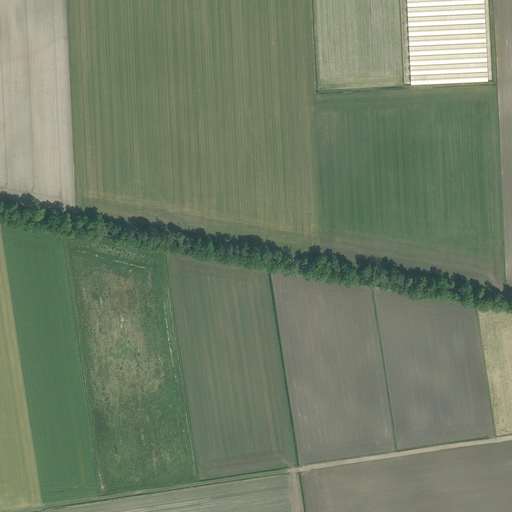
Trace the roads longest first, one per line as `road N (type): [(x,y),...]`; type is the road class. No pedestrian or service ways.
road 1 (track): [(0,209),(511,298)]
road 2 (track): [(26,508),(511,437)]
road 3 (track): [(272,270),(301,468)]
